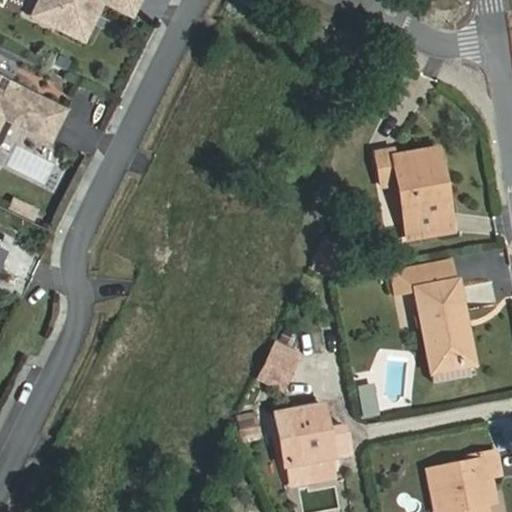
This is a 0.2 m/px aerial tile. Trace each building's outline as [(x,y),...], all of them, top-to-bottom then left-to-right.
[(141,0),(39,0),(39,2),(59,12),(52,27),(84,43),(104,3),(133,18),(141,0)] [(31,17),(52,27),(59,12),(39,2),(31,17)] [(57,53),(51,66),(68,74),(74,60),(57,53)] [(0,79),(0,127),(4,119),(6,115),(13,118),(11,123),(51,142),(66,112),(0,79)] [(437,181),(443,180),(438,148),(393,157),(392,150),(372,153),(379,188),(395,185),(401,221),(419,218),(442,213),(437,181)] [(452,232),(443,180),(437,181),(442,213),(419,218),(422,238),(452,232)] [(10,209),(32,220),(36,211),(14,200),(10,209)] [(343,250),(323,242),(315,262),(335,270),(343,250)] [(349,253),(343,250),(335,270),(341,273),(349,253)] [(414,290),(456,282),(452,261),(385,273),(389,295),(414,290)] [(464,318),(456,282),(414,290),(429,369),(463,362),(455,320),(464,318)] [(472,361),(464,318),(455,320),(463,362),(472,361)] [(295,362),(298,355),(275,344),(272,350),(295,362)] [(295,362),(272,350),(259,377),(281,389),(295,362)] [(356,387),(363,419),(380,416),(373,383),(356,387)] [(281,468),(286,467),(330,459),(350,455),(345,426),(327,429),(322,405),(271,414),(281,468)] [(236,416),(241,441),(259,438),(255,413),(236,416)] [(481,494),(491,492),(488,477),(499,475),(494,452),(467,457),(469,463),(427,471),(433,511),(484,511),(483,505),(481,494)] [(330,459),(286,467),(290,484),(333,476),(330,459)] [(493,504),(491,492),(481,494),(483,505),(493,504)]
